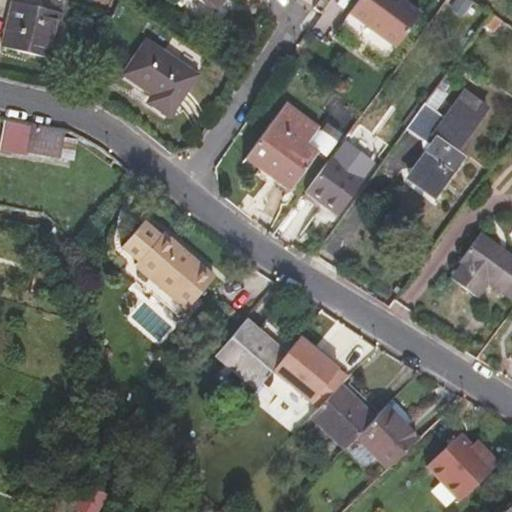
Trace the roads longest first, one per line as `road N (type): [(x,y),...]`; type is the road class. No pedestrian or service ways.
road 1 (residential): [(0,99),(90,121),(511,397)]
road 2 (unknown): [(188,185),(308,13)]
